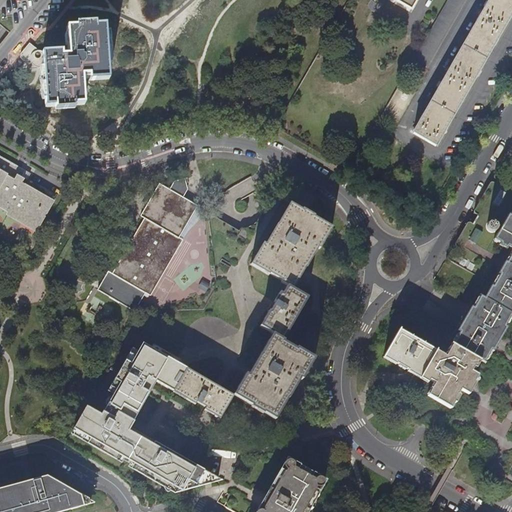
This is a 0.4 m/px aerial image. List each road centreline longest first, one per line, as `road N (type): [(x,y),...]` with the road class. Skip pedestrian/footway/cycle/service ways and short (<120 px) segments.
road 1 (residential): [(364,225),(329,185),(252,148),(204,141),(133,163),(77,165),(0,126)]
road 2 (residential): [(364,313),(341,364),(342,406),(352,428),(481,511)]
road 3 (residential): [(0,454),(33,444),(51,448),(116,488),(130,511)]
road 4 (residential): [(511,116),(446,228)]
